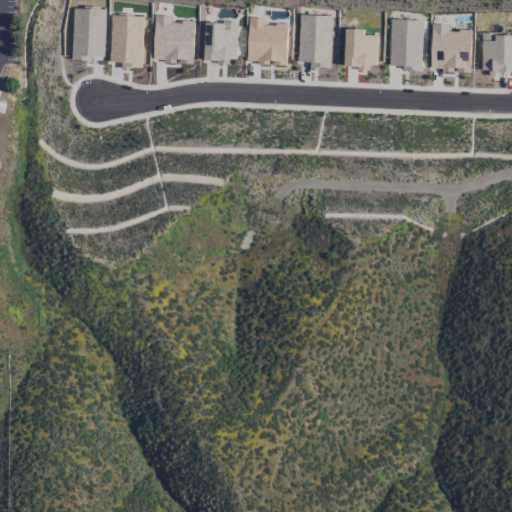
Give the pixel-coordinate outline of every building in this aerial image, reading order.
[(72,59),(92,60),(92,56),(105,56),(106,9),(73,8),(72,59)] [(195,21),(172,20),(172,15),(155,14),(154,61),(194,62),(195,21)] [(331,67),(333,15),(300,14),(298,61),(310,61),(310,67),(331,67)] [(110,61),(122,61),(122,67),(142,67),(143,16),(111,15),(110,61)] [(287,65),(288,24),(265,23),(265,17),(249,17),(247,60),(259,60),(259,64),(272,64),(287,65)] [(390,65),(402,65),(402,69),(421,69),(423,19),(391,18),(390,65)] [(238,22),(206,21),(205,61),(237,61),(238,22)] [(472,30),(449,29),(450,24),(432,23),(431,70),(471,71),(472,30)] [(344,66),(358,66),(358,67),(376,67),(377,35),(364,35),(364,29),(345,28),(344,66)] [(511,35),(489,35),(489,33),(482,33),(482,72),(511,72),(511,35)]
